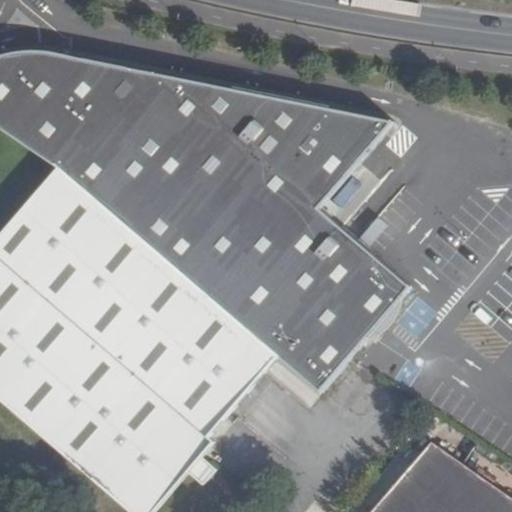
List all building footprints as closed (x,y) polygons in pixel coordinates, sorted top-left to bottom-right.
[(130,226),(244,94),(55,55),(35,55),(16,56),(0,60),(0,127),(62,169),(130,226)] [(279,357),(322,394),(352,359),(355,355),(412,290),(355,240),(321,212),(397,125),(244,94),(130,226),(279,357)] [(130,226),(62,169),(0,240),(0,398),(131,511),(153,511),(214,441),(210,438),(279,357),(130,226)] [(215,443),(214,441),(153,511),(156,511),(190,474),(205,486),(218,470),(203,457),(215,443)] [(511,511),(511,498),(434,443),(375,511),(511,511)]
